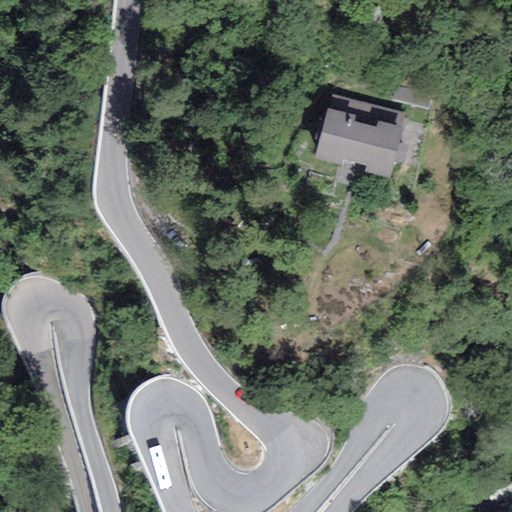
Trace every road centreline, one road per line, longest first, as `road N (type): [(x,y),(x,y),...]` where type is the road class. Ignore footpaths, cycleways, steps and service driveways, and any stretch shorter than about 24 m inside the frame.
road 1 (tertiary): [(180,511),(151,432),(160,402),(187,405),(211,477),(229,492),(254,492),(272,480),(288,447),(283,432),(212,377),(116,211),(111,172),(128,0)]
road 2 (tertiary): [(85,511),(29,323),(31,303),(47,295),(72,315),(78,391),(110,511)]
road 3 (tertiary): [(336,511),(418,425),(425,403),(412,390),(379,411),(303,511)]
